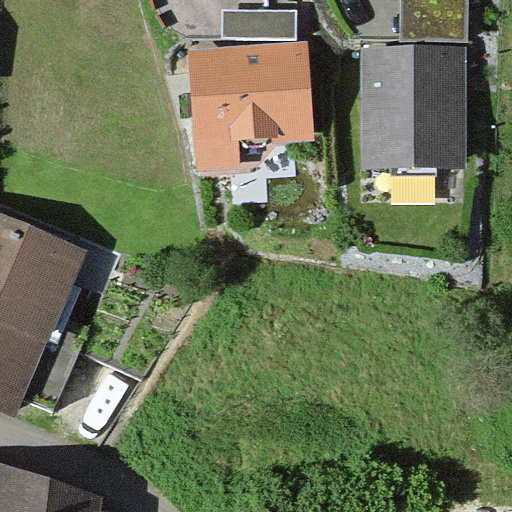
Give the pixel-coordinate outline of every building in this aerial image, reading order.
[(401,0),(402,49),(464,49),(464,0),(401,0)] [(299,12),(223,11),(222,42),(298,43),(299,12)] [(310,44),(189,53),(198,174),(240,172),(239,146),(316,140),(310,44)] [(464,49),(361,49),(361,171),(464,171),(464,49)] [(89,252),(0,214),(0,321),(46,341),(51,343),(89,252)] [(0,413),(13,419),(46,341),(0,321),(0,413)] [(102,511),(104,501),(0,470),(0,511),(102,511)]
